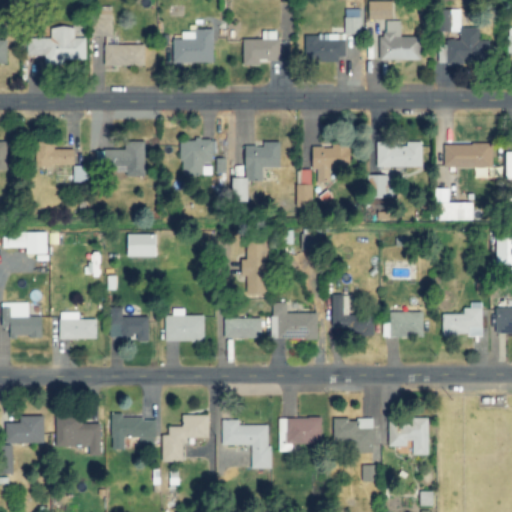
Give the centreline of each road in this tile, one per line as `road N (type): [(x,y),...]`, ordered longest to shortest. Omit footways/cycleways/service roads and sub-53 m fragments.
road 1 (residential): [(511,375),(0,378)]
road 2 (residential): [(511,100),(0,102)]
